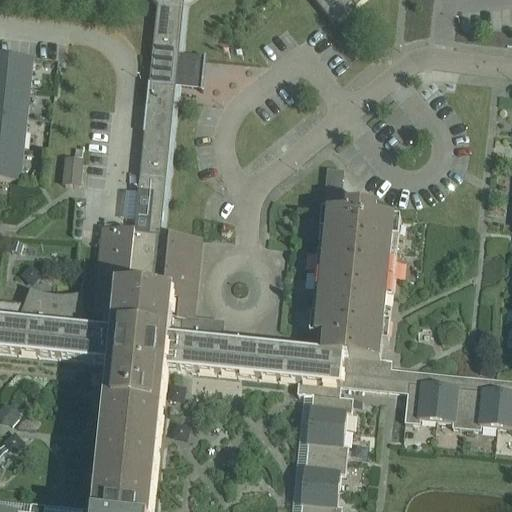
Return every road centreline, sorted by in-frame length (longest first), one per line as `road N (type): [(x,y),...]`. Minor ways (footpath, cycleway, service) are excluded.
road 1 (residential): [(245,260),(253,194),(419,58),(511,67)]
road 2 (residential): [(113,202),(127,68),(101,41),(0,29)]
road 3 (residential): [(211,293),(226,317),(246,320),(262,311),(269,285),(245,260)]
